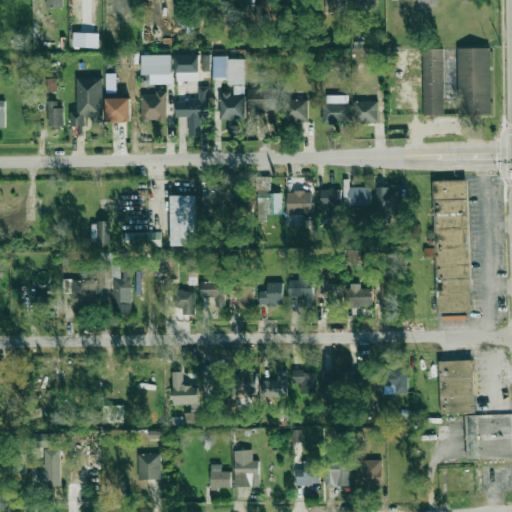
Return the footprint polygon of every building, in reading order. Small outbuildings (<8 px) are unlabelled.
[(274,0),(258,0),(259,26),(274,26),(274,0)] [(344,0),(324,0),(325,14),(344,13),(344,0)] [(174,26),(188,26),(188,4),(174,4),(174,26)] [(99,48),(99,33),(73,32),(72,47),(99,48)] [(489,48),(422,48),(423,115),(445,115),(444,98),(457,97),(457,115),(490,115),(489,48)] [(199,54),(176,55),(176,81),(199,80),(199,54)] [(171,55),(141,55),(142,74),(150,74),(150,84),(172,84),(171,55)] [(244,58),(212,57),(212,78),(228,78),(227,84),(244,85),(244,58)] [(116,80),(110,80),(110,75),(106,75),(106,92),(115,92),(116,80)] [(76,78),(77,112),(70,112),(70,126),(88,126),(88,123),(103,123),(102,78),(76,78)] [(46,90),(55,92),(57,83),(48,81),(46,90)] [(208,86),(198,87),(199,100),(176,101),(176,117),(188,117),(189,135),(201,135),(201,119),(209,119),(208,86)] [(253,112),(278,112),(278,89),(248,89),(248,100),(253,99),(253,112)] [(166,121),(167,94),(142,93),(141,120),(166,121)] [(245,94),(220,94),(220,119),(245,119),(245,94)] [(106,98),(107,122),(131,122),(130,98),(106,98)] [(308,120),(307,99),(283,100),(283,121),(308,120)] [(61,101),(47,101),(48,126),(62,126),(61,101)] [(378,101),(354,101),(354,123),(378,123),(378,101)] [(350,104),(322,103),(322,125),(333,125),(333,121),(350,122),(350,104)] [(433,182),(437,313),(470,312),(467,181),(433,182)] [(400,185),(376,186),(377,213),(401,213),(400,185)] [(348,187),(349,206),(371,205),(370,187),(348,187)] [(322,217),(339,218),(341,189),(323,189),(322,217)] [(303,226),(303,215),(312,215),(312,192),(287,191),(287,226),(303,226)] [(282,215),(282,195),(258,194),(258,214),(282,215)] [(171,246),(195,246),(194,195),(170,196),(171,246)] [(110,221),(97,221),(98,247),(111,247),(110,221)] [(161,232),(125,233),(126,247),(162,245),(161,232)] [(360,263),(359,249),(350,250),(351,264),(360,263)] [(112,288),(113,313),(132,312),(130,265),(112,265),(111,252),(99,253),(100,288),(112,288)] [(289,296),(303,296),(303,305),(313,305),(312,273),(298,273),(299,280),(289,280),(289,296)] [(71,280),(72,308),(97,308),(96,279),(71,280)] [(201,298),(215,297),(215,308),(226,307),(225,282),(200,283),(201,298)] [(259,291),(259,305),(283,305),(283,282),(267,282),(267,291),(259,291)] [(361,284),(346,283),(345,306),(373,307),(373,288),(361,288),(361,284)] [(341,285),(318,284),(317,296),(326,297),(326,302),(341,302),(341,285)] [(238,298),(237,307),(253,308),(254,289),(232,288),(232,298),(238,298)] [(194,290),(174,291),(174,308),(182,307),(182,315),(195,314),(194,290)] [(34,297),(35,311),(58,310),(57,296),(34,297)] [(438,362),(440,415),(475,414),(473,361),(438,362)] [(407,393),(408,368),(383,367),(383,385),(395,386),(395,393),(407,393)] [(287,396),(287,370),(277,371),(277,381),(262,381),(263,397),(287,396)] [(322,370),(323,386),(344,386),(344,370),(322,370)] [(256,395),(256,371),(233,371),(234,395),(256,395)] [(316,371),(296,371),(296,394),(316,394),(316,371)] [(173,405),(191,404),(191,409),(199,409),(198,385),(183,386),(183,372),(172,372),(173,405)] [(213,383),(212,395),(221,396),(222,383),(213,383)] [(122,422),(121,407),(104,408),(105,423),(122,422)] [(301,429),(292,429),(292,442),(301,442),(301,429)] [(60,486),(61,434),(31,433),(31,447),(44,448),(44,466),(38,466),(38,486),(60,486)] [(25,449),(13,450),(14,474),(25,473),(25,449)] [(260,486),(259,460),(253,461),(253,450),(234,451),(235,487),(260,486)] [(161,479),(160,453),(138,454),(139,480),(161,479)] [(304,469),(297,469),(296,485),(319,485),(319,460),(304,460),(304,469)] [(362,460),(361,467),(356,467),(355,486),(381,486),(382,460),(362,460)] [(211,488),(231,489),(231,472),(221,471),(221,465),(211,465),(211,488)] [(325,465),(325,486),(350,487),(351,465),(325,465)]
